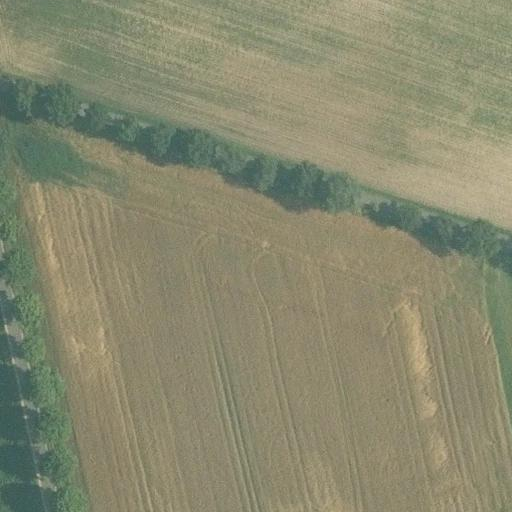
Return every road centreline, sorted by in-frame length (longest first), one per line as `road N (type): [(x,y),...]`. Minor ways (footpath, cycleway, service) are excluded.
road 1 (unclassified): [(511,248),(0,86)]
road 2 (unclassified): [(0,298),(43,511)]
